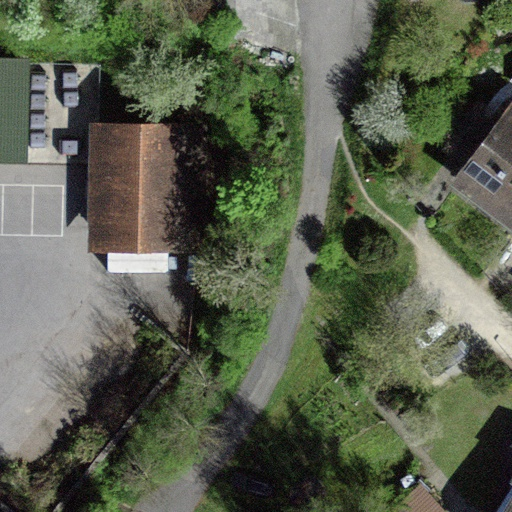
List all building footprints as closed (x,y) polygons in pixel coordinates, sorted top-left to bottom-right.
[(0,153),(32,154),(34,52),(0,51),(0,153)] [(460,178),(511,216),(511,108),(511,109),(460,178)] [(105,131),(102,242),(202,242),(203,131),(105,131)] [(168,271),(168,247),(108,247),(107,271),(168,271)] [(442,511),(420,486),(391,511),(442,511)]
